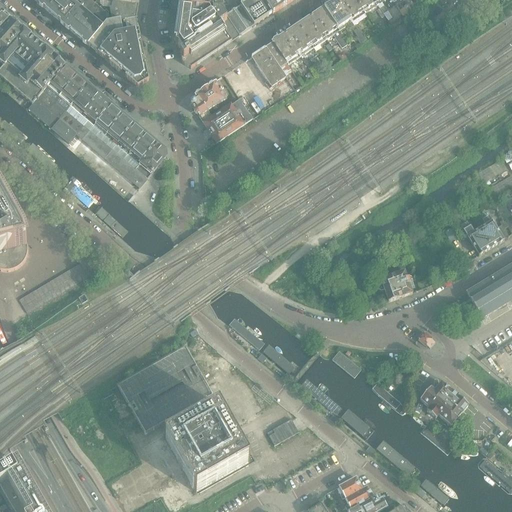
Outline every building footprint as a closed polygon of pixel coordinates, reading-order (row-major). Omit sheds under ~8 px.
[(52,16),(65,0),(40,0),(37,4),(52,16)] [(64,27),(88,0),(65,0),(52,16),(64,27)] [(100,26),(108,17),(108,15),(89,0),(88,0),(64,27),(86,45),(102,28),(100,26)] [(180,0),(175,41),(174,41),(174,42),(176,42),(175,45),(177,46),(182,53),(180,55),(182,65),(190,70),(238,38),(241,36),(240,35),(252,27),(272,14),(272,15),(294,0),(180,0)] [(339,32),(364,15),(354,0),(338,0),(324,9),(339,32)] [(394,3),(392,0),(354,0),(364,15),(377,7),(379,9),(376,11),(381,19),(384,17),(386,18),(385,19),(389,25),(393,22),(388,16),(389,16),(386,11),(395,5),(393,3),(394,3)] [(136,18),(138,5),(112,1),(111,8),(109,8),(111,22),(136,18)] [(348,46),(339,32),(324,9),(298,27),(313,49),(333,36),(342,50),(348,46)] [(0,33),(11,22),(12,22),(2,13),(0,15),(0,33)] [(113,37),(138,31),(136,18),(111,22),(106,23),(102,28),(86,45),(97,54),(113,37)] [(0,78),(31,106),(65,67),(53,57),(46,50),(45,51),(40,46),(30,38),(31,38),(23,31),(11,22),(0,33),(0,78)] [(288,66),(313,49),(298,27),(273,44),(287,65),(288,66)] [(367,42),(358,28),(355,30),(364,44),(367,42)] [(364,44),(355,30),(353,32),(357,38),(356,39),(361,46),(364,44)] [(148,79),(138,31),(113,37),(97,54),(137,89),(148,82),(148,79)] [(251,59),(249,60),(253,66),(255,65),(271,89),(285,80),(286,79),(280,70),(286,66),(287,65),(273,44),(272,44),(273,44),(251,59)] [(311,66),(306,59),(303,61),(304,63),(308,69),(311,66)] [(32,106),(28,111),(51,131),(63,140),(100,97),(76,76),(65,67),(31,106),(32,106)] [(315,78),(311,72),(305,76),(309,82),(315,78)] [(194,97),(195,99),(191,101),(190,104),(191,105),(190,105),(190,106),(191,105),(193,108),(193,109),(202,124),(216,144),(217,145),(252,121),(252,120),(240,101),(232,106),(231,105),(221,110),(218,106),(226,101),(225,101),(227,100),(221,90),(223,89),(218,81),(217,81),(194,97)] [(100,97),(63,140),(68,145),(76,136),(105,160),(134,126),(100,97)] [(4,120),(0,124),(0,136),(4,140),(7,143),(14,150),(24,139),(25,140),(28,138),(10,122),(8,125),(4,120)] [(134,126),(105,160),(140,189),(164,160),(165,158),(166,155),(165,153),(164,151),(163,151),(135,127),(134,126)] [(29,148),(22,156),(23,157),(36,169),(39,172),(51,183),(53,185),(55,187),(62,179),(59,171),(61,169),(43,153),(41,155),(34,150),(29,148)] [(98,200),(80,185),(77,188),(72,183),(68,189),(89,208),(94,202),(95,203),(98,200)] [(13,220),(10,215),(11,214),(10,213),(10,214),(7,208),(7,207),(6,207),(3,202),(4,202),(4,201),(3,201),(0,196),(0,195),(0,194),(0,270),(0,271),(1,272),(1,271),(7,272),(8,272),(9,271),(14,270),(15,271),(15,270),(20,266),(21,266),(21,265),(24,261),(25,261),(25,260),(25,259),(26,254),(27,254),(27,253),(26,247),(27,246),(26,246),(24,239),(21,233),(22,233),(21,232),(20,232),(17,227),(18,227),(18,226),(17,226),(14,221),(14,220),(13,220)] [(511,203),(511,204),(511,211),(501,219),(504,224),(511,236),(511,235),(511,203)] [(130,234),(101,208),(96,214),(125,240),(130,234)] [(511,236),(504,224),(496,230),(488,216),(481,221),(485,226),(479,230),(491,248),(498,244),(498,245),(509,239),(508,238),(511,236)] [(491,248),(479,230),(473,233),(470,228),(467,222),(460,227),(463,232),(479,257),(484,254),(484,253),(491,248)] [(27,315),(104,268),(96,255),(86,261),(19,301),(27,315)] [(482,320),(511,301),(511,265),(466,294),(470,301),(470,302),(477,312),(482,320)] [(412,294),(409,285),(411,285),(409,278),(407,279),(404,272),(388,277),(389,277),(379,281),(380,282),(377,282),(376,286),(378,291),(381,293),(383,292),(388,303),(398,300),(398,299),(412,294)] [(428,287),(426,281),(417,284),(419,290),(428,287)] [(264,343),(240,324),(234,332),(258,351),(264,343)] [(435,345),(437,344),(431,340),(425,335),(424,334),(423,334),(418,340),(417,341),(418,342),(418,341),(419,342),(425,347),(426,348),(426,347),(430,349),(434,344),(435,345)] [(264,354),(289,375),(292,372),(296,375),(301,369),(293,362),(292,364),(271,346),(264,354)] [(355,380),(362,372),(339,352),(332,361),(355,380)] [(262,364),(266,359),(261,355),(257,359),(262,364)] [(307,379),(300,387),(335,416),(337,418),(343,410),(324,394),(328,389),(321,383),(317,388),(307,379)] [(468,407),(457,398),(458,397),(453,393),(452,394),(441,384),(436,390),(432,386),(430,389),(421,399),(420,401),(429,409),(426,412),(428,413),(435,420),(438,416),(450,427),(456,420),(457,421),(461,416),(461,415),(468,407)] [(396,412),(401,406),(378,386),(373,392),(396,412)] [(415,413),(420,400),(414,397),(411,405),(409,411),(415,413)] [(341,420),(367,442),(375,431),(350,410),(341,420)] [(453,449),(426,426),(419,435),(446,458),(453,449)] [(385,442),(377,451),(411,480),(418,471),(385,442)] [(370,456),(374,451),(370,447),(366,452),(370,456)] [(45,511),(40,503),(14,456),(2,463),(6,470),(0,473),(0,486),(14,511),(45,511)] [(511,494),(511,482),(484,459),(476,467),(510,496),(511,494)] [(378,503),(375,498),(373,500),(367,489),(362,491),(355,479),(338,488),(349,506),(345,508),(347,511),(380,511),(386,509),(381,501),(378,503)] [(450,501),(425,480),(420,487),(444,508),(450,501)] [(421,499),(426,494),(420,488),(415,494),(421,499)] [(328,511),(322,501),(319,503),(320,505),(308,511),(328,511)]
